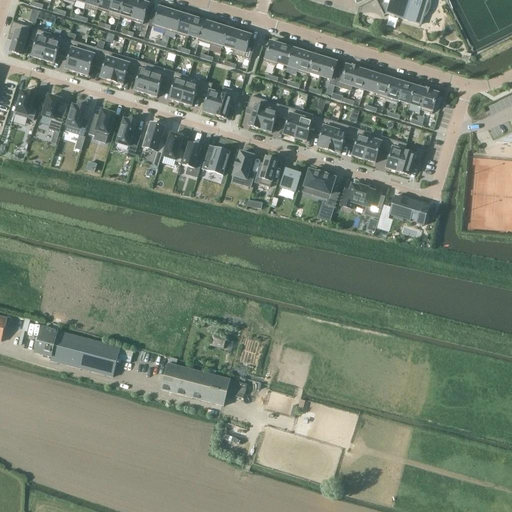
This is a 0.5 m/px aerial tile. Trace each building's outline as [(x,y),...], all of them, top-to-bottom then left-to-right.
[(86,5),(84,9),(85,9),(97,13),(97,11),(97,10),(98,8),(100,0),(87,0),(87,5),(86,5)] [(100,0),(98,8),(97,10),(97,11),(108,14),(109,14),(109,12),(112,0),(100,0)] [(108,14),(107,16),(119,20),(120,18),(121,15),(125,0),(112,0),(109,12),(109,14),(108,14)] [(125,0),(121,15),(120,18),(131,21),(132,19),(138,1),(137,1),(134,0),(125,0)] [(132,19),(131,21),(143,25),(143,22),(149,5),(143,3),(143,2),(138,0),(137,0),(137,1),(138,1),(132,19)] [(375,0),(384,17),(385,17),(384,16),(387,15),(420,25),(423,17),(424,16),(425,15),(426,14),(427,13),(428,11),(429,8),(430,7),(430,5),(430,4),(430,2),(430,1),(429,0),(375,0)] [(159,8),(153,28),(165,32),(171,12),(171,10),(166,9),(166,10),(159,8)] [(32,10),(29,22),(36,24),(39,13),(32,10)] [(171,12),(165,32),(176,35),(182,15),(171,12)] [(39,13),(37,19),(45,21),(47,15),(39,13)] [(182,15),(176,35),(188,39),(194,19),(182,15)] [(194,19),(188,39),(189,37),(199,40),(199,42),(206,22),(194,19)] [(206,22),(199,42),(211,46),(217,26),(206,22)] [(13,23),(9,35),(15,37),(10,52),(22,56),(30,28),(13,23)] [(217,26),(211,46),(222,49),(228,29),(217,26)] [(34,29),(30,42),(36,43),(32,57),(43,61),(51,35),(34,29)] [(228,29),(222,49),(223,49),(224,47),(234,50),(233,55),(240,33),(228,29)] [(240,33),(233,55),(245,59),(251,36),(246,35),(246,33),(241,32),(240,33)] [(51,35),(43,61),(54,64),(59,50),(65,52),(68,40),(51,35)] [(68,40),(65,52),(70,54),(66,70),(77,73),(86,45),(68,40)] [(277,44),(271,42),(264,62),(276,66),(277,64),(282,46),(282,45),(277,43),(277,44)] [(86,45),(77,73),(88,77),(93,61),(99,63),(103,51),(86,45)] [(293,49),(282,46),(277,64),(287,67),(293,48),(293,49)] [(293,48),(287,67),(298,70),(303,52),(293,49),(293,48)] [(103,51),(99,63),(105,65),(101,79),(112,82),(120,56),(103,51)] [(314,56),(303,52),(298,70),(297,73),(309,76),(310,74),(315,55),(314,56)] [(471,54),(463,52),(461,58),(469,61),(471,54)] [(315,55),(310,74),(320,77),(326,59),(315,56),(315,55)] [(120,56),(112,82),(123,86),(127,72),(133,74),(137,61),(120,56)] [(326,58),(326,59),(320,77),(331,81),(330,85),(335,87),(340,70),(335,69),(337,63),(331,61),(332,60),(326,58)] [(137,61),(133,74),(139,75),(134,91),(146,94),(154,67),(137,61)] [(352,68),(347,66),(345,72),(340,70),(335,87),(351,92),(353,87),(358,69),(359,68),(353,66),(352,68)] [(154,67),(146,94),(157,98),(162,82),(168,84),(172,72),(154,67)] [(369,73),(358,69),(353,87),(364,91),(370,72),(369,72),(369,73)] [(172,72),(168,84),(174,86),(169,100),(181,103),(189,77),(172,72)] [(370,72),(364,91),(375,94),(381,76),(370,73),(370,72)] [(392,80),(381,76),(375,94),(374,96),(386,100),(392,80)] [(189,77),(181,103),(192,107),(196,93),(202,95),(206,83),(189,77)] [(392,79),(392,80),(386,100),(398,104),(399,102),(404,84),(397,82),(398,81),(392,79)] [(206,83),(202,95),(208,97),(203,112),(215,116),(222,93),(221,93),(211,89),(212,85),(206,83)] [(415,87),(404,84),(399,102),(410,105),(416,86),(415,86),(415,87)] [(416,86),(410,105),(421,108),(426,90),(416,87),(416,86)] [(222,93),(215,116),(226,119),(231,104),(233,104),(237,106),(240,93),(237,92),(223,88),(221,93),(222,93)] [(426,91),(426,90),(421,108),(420,111),(432,114),(438,94),(432,92),(433,91),(427,89),(426,91)] [(22,92),(15,115),(34,121),(37,111),(31,109),(35,94),(28,92),(27,94),(22,92)] [(49,96),(43,116),(52,119),(48,131),(59,134),(65,115),(57,113),(62,98),(54,96),(54,98),(49,96)] [(269,102),(251,97),(247,109),(253,111),(249,126),(260,130),(269,102)] [(286,107),(269,102),(260,130),(271,133),(276,118),(282,120),(286,107)] [(65,131),(65,132),(84,137),(87,126),(81,124),(83,119),(86,108),(79,105),(78,107),(73,106),(65,131)] [(303,113),(286,107),(282,120),(288,121),(284,135),(295,139),(303,113)] [(92,123),(89,135),(95,137),(94,141),(106,144),(108,138),(115,115),(102,111),(98,125),(92,123)] [(320,118),(303,113),(295,139),(306,142),(311,128),(316,130),(320,118)] [(322,119),(320,118),(316,130),(322,132),(318,148),(329,151),(337,123),(322,119)] [(124,120),(117,143),(129,147),(137,149),(141,138),(133,135),(137,122),(130,119),(129,121),(124,120)] [(151,123),(143,148),(156,152),(152,166),(158,168),(166,145),(160,143),(165,128),(151,123)] [(355,129),(337,123),(329,151),(340,155),(345,139),(351,141),(355,129)] [(372,134),(355,129),(351,141),(357,143),(352,157),(364,160),(372,134)] [(171,134),(164,157),(176,161),(175,162),(181,164),(184,152),(180,151),(184,136),(177,134),(176,136),(171,134)] [(389,139),(372,134),(364,160),(375,164),(379,150),(385,152),(389,139)] [(511,135),(496,143),(495,143),(502,144),(505,144),(511,144),(511,135)] [(407,145),(389,139),(385,152),(391,153),(386,169),(398,172),(405,149),(407,145)] [(189,143),(182,166),(199,171),(204,156),(199,154),(202,147),(189,143)] [(206,157),(202,170),(223,177),(230,152),(215,148),(212,158),(206,157)] [(415,153),(405,149),(398,172),(409,176),(414,160),(420,162),(424,150),(417,148),(415,153)] [(236,167),(233,177),(245,180),(243,186),(251,188),(255,175),(249,173),(254,157),(241,153),(238,162),(237,162),(235,167),(236,167)] [(259,167),(254,183),(270,188),(278,161),(276,161),(276,159),(271,158),(271,159),(267,158),(263,168),(259,167)] [(88,163),(85,172),(93,174),(96,166),(88,163)] [(286,169),(280,188),(296,193),(302,174),(286,169)] [(310,171),(305,187),(315,190),(313,195),(328,200),(326,205),(322,204),(317,219),(330,222),(335,208),(339,195),(331,193),(335,179),(326,176),(326,175),(319,173),(319,174),(310,171)] [(345,190),(341,206),(353,210),(354,204),(367,208),(365,215),(377,219),(381,207),(374,205),(376,200),(373,199),(375,192),(368,190),(368,189),(359,186),(359,187),(352,185),(350,192),(345,190)] [(395,197),(389,215),(411,222),(413,214),(419,216),(417,224),(424,226),(430,208),(408,201),(406,208),(400,206),(402,199),(395,197)] [(381,215),(376,229),(385,232),(389,218),(381,215)] [(370,219),(367,231),(375,233),(378,221),(370,219)] [(53,324),(52,331),(58,332),(59,333),(61,326),(53,324)] [(130,364),(133,352),(58,333),(58,332),(52,331),(42,328),(35,354),(51,358),(50,362),(112,378),(116,363),(121,364),(121,361),(130,364)] [(167,364),(160,390),(223,407),(230,381),(176,367),(177,360),(170,358),(168,365),(167,364)] [(236,382),(232,396),(243,399),(244,397),(247,385),(236,382)]
